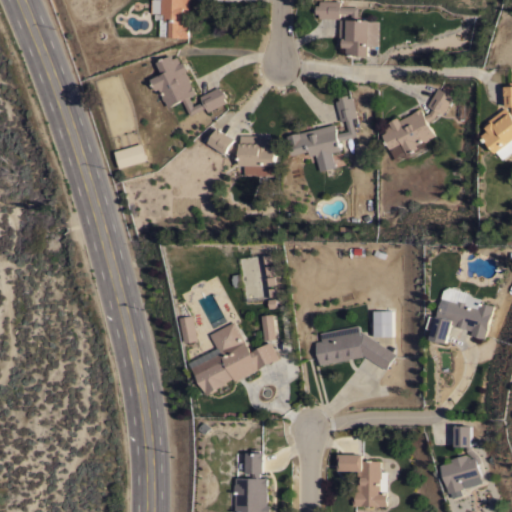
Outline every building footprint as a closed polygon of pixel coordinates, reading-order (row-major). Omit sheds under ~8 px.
[(189,0),(189,23),(190,23),(190,37),(169,36),(169,35),(159,35),(160,18),(154,18),(155,12),(161,13),(161,12),(151,12),(151,0),(189,0)] [(340,0),(340,5),(358,5),(358,19),(378,19),(377,45),(369,45),(369,55),(346,54),(346,46),(342,46),(342,45),(339,45),(339,18),(351,18),(351,12),(339,12),(339,17),(319,17),(319,13),(315,13),(315,4),(319,4),(319,0),(340,0)] [(206,106),(190,114),(183,99),(168,106),(165,100),(163,99),(162,96),(162,94),(160,90),(161,89),(160,88),(156,89),(151,78),(162,72),(156,61),(171,54),(173,58),(177,55),(180,62),(183,60),(188,69),(185,70),(190,80),(196,92),(189,96),(193,105),(202,100),(200,95),(219,86),(221,89),(223,88),(227,96),(225,98),(226,101),(208,111),(206,106)] [(511,150),(502,158),(497,151),(496,152),(482,134),(488,129),(486,126),(487,125),(485,123),(505,106),(511,114),(511,105),(506,106),(505,94),(505,86),(505,85),(510,85),(509,81),(511,81),(511,150)] [(427,120),(435,135),(429,138),(429,139),(426,141),(425,140),(420,143),(420,142),(417,144),(419,147),(407,153),(402,142),(391,148),(383,133),(387,131),(384,127),(391,124),(389,121),(398,116),(399,119),(421,107),(424,114),(429,112),(432,107),(427,104),(438,87),(441,89),(443,86),(451,91),(449,93),(453,95),(442,113),(438,111),(434,117),(427,120)] [(337,133),(348,130),(345,119),(341,120),(335,100),(340,99),(339,96),(347,94),(348,97),(352,96),(358,116),(352,117),(357,134),(339,139),(341,149),(332,151),(335,165),(320,170),(316,153),(310,155),(309,150),(292,155),(287,135),(335,122),(337,133)] [(229,148),(226,153),(209,141),(211,138),(208,136),(213,129),(216,130),(218,127),(235,138),(232,142),(236,145),(240,145),(241,134),(267,135),(267,138),(268,138),(268,142),(276,142),(276,165),(273,165),(273,175),(244,174),(244,164),(240,164),(240,152),(234,152),(229,148)] [(142,142),(147,159),(120,167),(115,150),(142,142)] [(481,336),(481,337),(474,335),(474,334),(470,333),(471,329),(452,324),(447,342),(442,340),(441,341),(431,338),(434,328),(428,327),(431,314),(437,316),(440,307),(446,308),(448,298),(458,301),(458,299),(465,301),(468,292),(471,293),(471,294),(472,295),(481,298),(480,301),(494,304),(484,337),(481,336)] [(374,309),(392,309),(392,335),(374,335),(374,309)] [(276,338),(264,339),(261,314),(273,312),(276,338)] [(199,339),(186,342),(181,316),(194,313),(199,339)] [(234,320),(248,345),(248,344),(252,350),(270,341),(279,358),(270,363),(269,362),(258,368),(235,380),(234,377),(226,381),(226,383),(217,388),(217,389),(208,394),(193,366),(221,352),(210,333),(234,320)] [(396,353),(385,368),(364,354),(363,355),(320,364),(316,341),(322,340),(320,332),(359,324),(360,332),(364,331),(396,353)] [(449,492),(447,484),(441,464),(452,460),(451,458),(466,453),(467,456),(469,455),(470,457),(472,457),(466,450),(466,445),(455,445),(455,424),(471,424),(471,448),(478,455),(480,461),(477,462),(481,475),(480,475),(482,482),(461,488),(464,495),(453,498),(451,491),(449,492)] [(234,489),(234,484),(235,483),(235,476),(252,476),(252,472),(248,472),(248,473),(245,473),(245,467),(241,467),(241,461),(247,462),(247,451),(251,451),(251,448),(260,448),(260,451),(264,451),(264,452),(265,452),(265,460),(264,460),(264,472),(260,472),(260,476),(265,476),(267,476),(267,490),(268,490),(268,501),(267,501),(267,504),(270,504),(270,511),(245,511),(235,511),(235,490),(234,489)] [(352,500),(352,494),(353,494),(353,490),(356,490),(356,486),(357,486),(357,469),(338,469),(339,464),(338,464),(338,457),(339,457),(339,452),(363,453),(363,459),(381,459),(380,469),(382,469),(382,470),(388,470),(387,491),(387,505),(352,504),(352,500)]
